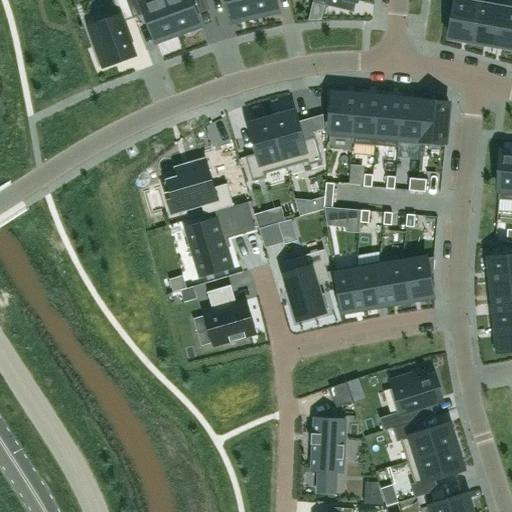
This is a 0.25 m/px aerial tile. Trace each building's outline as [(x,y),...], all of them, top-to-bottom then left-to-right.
[(96,25),(90,27),(96,46),(103,43),(110,64),(134,55),(122,22),(134,18),(127,0),(112,0),(117,11),(94,20),(96,25)] [(127,0),(134,18),(146,13),(156,42),(178,34),(166,0),(127,0)] [(166,0),(178,34),(201,25),(197,14),(191,0),(166,0)] [(227,0),(233,21),(256,16),(252,0),(227,0)] [(252,0),(256,16),(279,11),(276,0),(252,0)] [(459,0),(456,0),(449,37),(471,41),(478,3),(459,0)] [(321,19),(325,5),(313,2),(308,20),(321,19)] [(478,3),(471,41),(493,45),(499,7),(478,3)] [(511,9),(499,7),(493,45),(511,48),(511,9)] [(333,93),(329,136),(352,138),(353,138),(357,95),(333,93)] [(352,138),(351,143),(375,145),(379,97),(357,95),(353,138),(352,138)] [(379,97),(375,145),(399,147),(399,142),(398,142),(402,99),(379,97)] [(402,99),(398,142),(399,142),(421,144),(425,101),(402,99)] [(425,101),(421,144),(445,146),(448,103),(425,101)] [(295,111),(272,117),(286,167),(307,161),(309,165),(322,161),(315,137),(303,140),(298,122),(295,111)] [(323,115),(309,118),(313,132),(314,132),(324,129),(323,115)] [(257,153),(245,156),(252,181),(266,177),(264,173),(286,167),(272,117),(249,124),(257,153)] [(511,151),(501,151),(498,199),(511,200),(511,151)] [(192,173),(164,182),(173,213),(201,205),(204,214),(215,211),(233,206),(227,184),(213,188),(205,160),(189,164),(192,173)] [(365,174),(363,186),(372,187),(373,175),(365,174)] [(387,176),(386,188),(394,189),(395,177),(387,176)] [(410,178),(409,190),(417,191),(418,179),(410,178)] [(418,179),(417,191),(425,191),(426,179),(418,179)] [(326,183),(325,195),(333,195),(334,183),(326,183)] [(325,196),(324,207),(332,207),(333,195),(325,195),(325,196)] [(311,200),(310,213),(324,209),(324,207),(325,196),(311,200)] [(217,219),(186,228),(200,276),(233,266),(227,247),(223,235),(254,226),(247,202),(233,206),(215,211),(217,219)] [(362,210),(360,222),(368,222),(370,211),(362,210)] [(384,212),(383,224),(391,224),(392,213),(384,212)] [(265,213),(255,216),(259,228),(269,225),(265,213)] [(407,214),(406,226),(414,227),(415,215),(407,214)] [(511,255),(489,258),(492,282),(511,279),(511,255)] [(289,273),(284,274),(288,290),(288,291),(288,292),(290,300),(291,301),(291,300),(297,320),(326,311),(325,308),(328,308),(324,294),(321,295),(317,282),(329,279),(324,264),(324,262),(304,268),(301,256),(286,261),(289,273)] [(434,257),(403,262),(410,300),(433,296),(429,274),(433,273),(434,257)] [(381,261),(357,265),(365,308),(387,304),(381,266),(381,261)] [(381,266),(387,304),(410,300),(403,262),(381,266)] [(357,265),(334,269),(341,312),(365,308),(357,265)] [(182,276),(170,280),(174,292),(185,288),(182,276)] [(511,279),(492,282),(493,298),(494,305),(511,302),(511,279)] [(206,315),(194,318),(202,345),(214,342),(215,345),(255,333),(245,300),(236,303),(231,285),(207,292),(213,310),(205,312),(206,315)] [(192,287),(180,290),(184,302),(196,298),(192,287)] [(511,302),(494,305),(496,327),(511,325),(511,302)] [(511,325),(496,327),(499,351),(511,349),(511,325)] [(397,412),(379,418),(383,431),(393,428),(417,421),(413,409),(430,403),(442,399),(434,375),(414,381),(411,375),(392,381),(394,387),(390,389),(397,412)] [(345,381),(329,387),(336,407),(352,401),(345,381)] [(313,443),(311,468),(318,469),(317,491),(334,492),(335,470),(342,470),(345,420),(314,418),(313,432),(313,443)] [(417,421),(393,428),(397,442),(401,440),(408,461),(457,446),(450,423),(421,432),(417,421)] [(457,446),(408,461),(411,471),(414,483),(410,484),(414,497),(439,489),(435,478),(464,468),(457,446)] [(472,511),(467,494),(421,508),(422,511),(472,511)]
